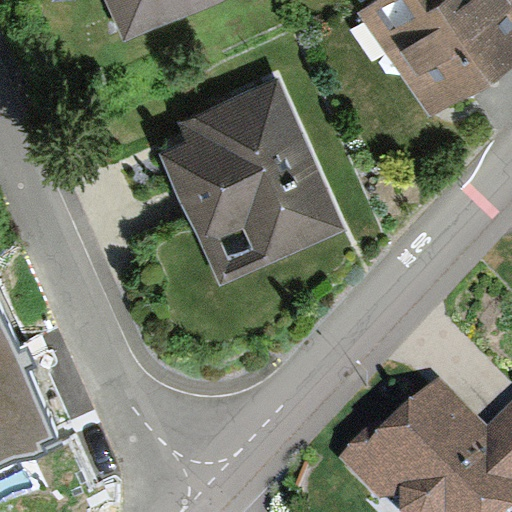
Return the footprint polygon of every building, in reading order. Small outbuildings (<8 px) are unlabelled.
[(106,0),(125,40),(214,0),(106,0)] [(511,0),(359,0),(356,3),(429,107),(511,49),(511,0)] [(347,224),(278,69),(177,114),(187,136),(163,147),(222,279),(347,224)] [(32,446),(39,443),(36,437),(52,429),(20,360),(0,315),(0,457),(18,449),(32,446)] [(376,428),(338,465),(390,511),(507,511),(511,509),(511,404),(485,431),(439,385),(385,437),(376,428)]
